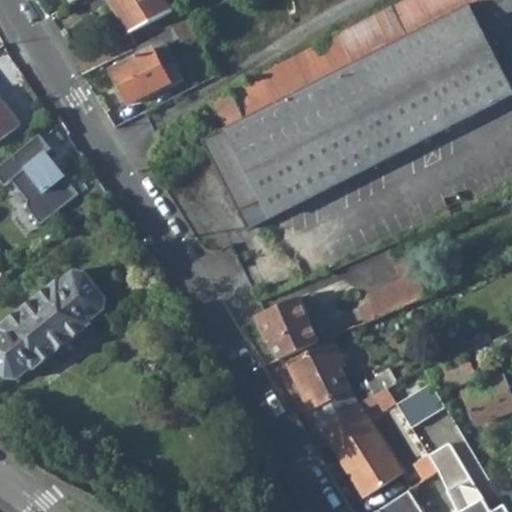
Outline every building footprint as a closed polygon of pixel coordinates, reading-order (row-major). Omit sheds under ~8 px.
[(110,0),(129,34),(172,12),(164,0),(110,0)] [(511,0),(479,0),(226,129),(203,140),(247,230),(511,94),(511,85),(494,51),(481,24),(511,8),(511,0)] [(226,129),(479,0),(407,0),(248,81),(233,94),(232,93),(212,103),(226,129)] [(191,19),(174,28),(178,37),(191,62),(208,53),(191,19)] [(161,35),(166,43),(178,37),(174,28),(161,35)] [(511,42),(494,51),(511,85),(511,42)] [(166,43),(113,70),(130,104),(171,83),(176,80),(169,65),(175,62),(166,43)] [(0,96),(0,142),(22,125),(0,96)] [(40,134),(0,166),(0,180),(6,187),(13,182),(29,202),(28,209),(42,226),(80,196),(47,154),(52,150),(40,134)] [(59,280),(0,326),(2,329),(0,330),(0,371),(6,379),(18,380),(33,368),(35,371),(54,355),(78,337),(93,324),(91,321),(106,310),(107,299),(86,272),(75,271),(60,282),(59,280)] [(408,279),(418,301),(425,298),(416,276),(408,279)] [(408,279),(368,296),(373,307),(378,319),(418,301),(408,279)] [(300,296),(309,319),(318,316),(308,293),(300,296)] [(300,296),(256,315),(264,335),(268,333),(280,360),(319,343),(309,319),(300,296)] [(361,312),(366,324),(378,319),(373,307),(361,312)] [(494,341),(499,354),(511,351),(505,336),(494,341)] [(54,355),(59,359),(81,341),(78,337),(54,355)] [(333,341),(288,364),(321,429),(359,406),(340,367),(344,364),(333,341)] [(487,344),(474,351),(481,362),(494,356),(487,344)] [(468,355),(431,371),(440,392),(477,376),(468,355)] [(379,377),(368,384),(375,396),(388,389),(398,383),(389,368),(379,375),(379,377)] [(511,396),(504,377),(464,393),(477,425),(511,409),(511,396)] [(380,403),(385,411),(398,404),(388,389),(375,396),(380,403)] [(359,406),(364,413),(380,403),(375,396),(359,406)] [(359,406),(321,429),(350,473),(354,470),(370,495),(403,474),(364,413),(359,406)] [(509,511),(502,500),(490,508),(453,446),(449,443),(429,455),(440,472),(458,511),(509,511)] [(350,473),(365,497),(370,495),(354,470),(350,473)] [(502,500),(509,511),(511,511),(511,483),(497,492),(502,500)] [(423,511),(410,491),(380,510),(381,511),(423,511)]
